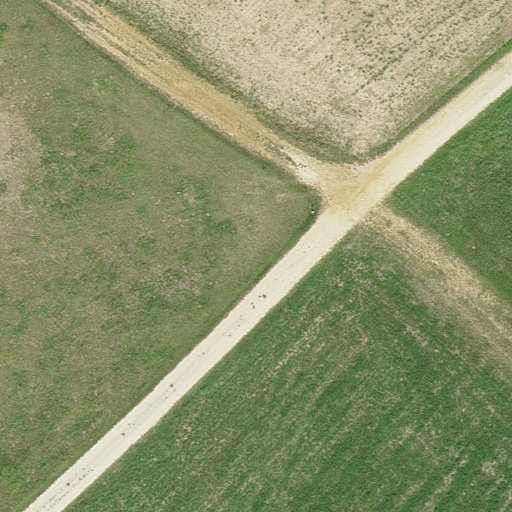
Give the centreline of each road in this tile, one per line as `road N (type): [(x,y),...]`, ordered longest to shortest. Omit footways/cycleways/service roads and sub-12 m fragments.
road 1 (track): [(27,511),(342,204)]
road 2 (track): [(342,204),(27,0)]
road 3 (track): [(342,204),(511,363)]
road 4 (track): [(511,61),(342,204)]
